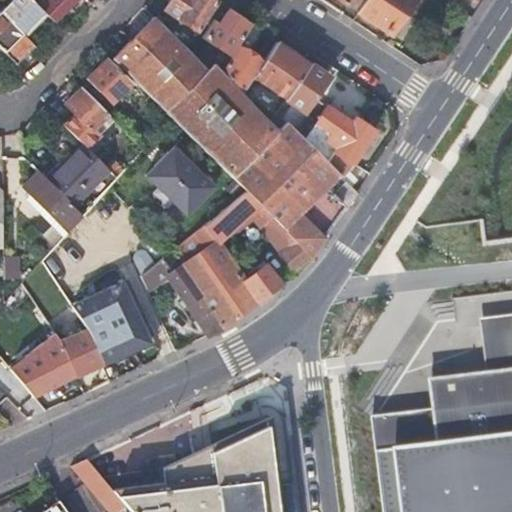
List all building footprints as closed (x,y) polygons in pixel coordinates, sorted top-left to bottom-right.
[(43,12),(31,0),(23,0),(5,18),(21,33),(43,12)] [(53,22),(76,0),(31,0),(43,12),(53,22)] [(170,12),(162,24),(186,48),(216,2),(213,0),(169,0),(164,9),(170,12)] [(364,0),(357,11),(392,35),(415,0),(364,0)] [(217,25),(212,21),(203,35),(230,54),(249,24),(227,10),(217,25)] [(21,33),(5,18),(0,12),(0,49),(15,64),(33,46),(21,33)] [(154,16),(111,58),(288,232),(287,233),(310,256),(323,237),(300,212),(331,179),(338,186),(331,192),(344,207),(355,190),(294,129),(286,121),(278,129),(269,121),(241,92),(220,69),(213,62),(205,68),(186,48),(162,24),(154,16)] [(261,32),(249,24),(230,54),(220,69),(241,92),(251,77),(261,62),(247,53),(261,32)] [(276,41),(261,62),(251,77),(285,98),(309,63),(276,41)] [(131,80),(107,57),(87,77),(95,85),(91,89),(107,104),(116,95),(127,84),(131,80)] [(327,75),(309,63),(285,98),(269,121),(278,129),(286,121),(285,120),(286,118),(283,115),(292,102),(303,109),(327,75)] [(64,125),(81,142),(84,145),(96,132),(89,125),(105,110),(81,87),(65,102),(75,113),(64,125)] [(305,114),(294,129),(340,173),(351,161),(373,129),(354,116),(350,121),(325,103),(314,121),(305,114)] [(81,142),(46,179),(69,202),(105,166),(84,145),(81,142)] [(175,142),(143,175),(156,187),(151,192),(165,206),(170,201),(182,213),(214,181),(175,142)] [(37,170),(22,185),(67,229),(80,214),(69,202),(46,179),(37,170)] [(292,270),(310,256),(287,233),(242,190),(201,224),(213,240),(246,213),(251,219),(279,252),(278,253),(291,266),(290,268),(292,270)] [(213,240),(217,246),(251,219),(246,213),(213,240)] [(201,224),(169,251),(179,265),(213,240),(201,224)] [(223,326),(279,281),(263,265),(252,251),(239,261),(250,274),(245,277),(239,268),(235,271),(227,260),(231,257),(227,252),(224,255),(217,246),(213,240),(179,265),(169,251),(140,276),(146,289),(164,275),(207,335),(223,326)] [(12,255),(2,256),(2,278),(13,278),(12,255)] [(126,279),(70,304),(85,326),(86,327),(101,363),(153,338),(126,279)] [(74,374),(75,375),(101,363),(86,327),(85,326),(59,338),(60,339),(74,374)] [(486,373),(428,381),(431,409),(371,415),(382,511),(511,511),(511,326),(480,331),(482,346),(486,373)] [(55,383),(74,374),(60,339),(57,341),(54,336),(50,335),(38,346),(37,348),(41,354),(40,355),(55,383)] [(23,356),(10,367),(18,376),(26,387),(37,378),(33,370),(37,367),(32,360),(29,363),(23,356)] [(10,367),(2,358),(0,359),(0,378),(6,386),(18,376),(10,367)] [(276,511),(265,425),(210,451),(210,453),(211,453),(212,466),(203,467),(193,468),(193,462),(175,464),(177,482),(114,490),(132,511),(276,511)] [(112,511),(123,503),(86,458),(71,465),(83,480),(110,511),(112,511)] [(66,511),(56,498),(32,511),(66,511)]
